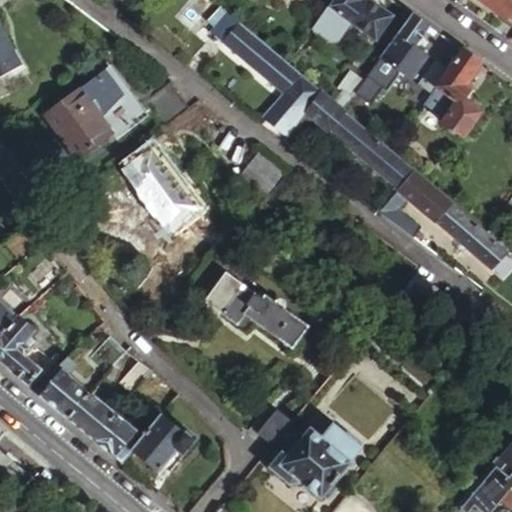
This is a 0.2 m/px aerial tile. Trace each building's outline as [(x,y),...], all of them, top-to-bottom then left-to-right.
[(0,0),(0,77),(20,67),(0,27),(0,9),(10,5),(7,0),(0,0)] [(219,2),(215,0),(199,0),(188,13),(201,24),(219,2)] [(336,0),(318,28),(321,31),(325,27),(328,30),(338,14),(352,24),(354,22),(365,6),(359,1),(360,0),(336,0)] [(370,0),(360,0),(359,1),(365,6),(354,22),(377,38),(393,16),(370,0)] [(511,0),(483,0),(511,20),(511,0)] [(229,11),(222,5),(177,54),(185,60),(214,29),(229,11)] [(229,11),(214,29),(226,39),(242,22),(229,11)] [(428,24),(412,12),(381,60),(411,81),(429,55),(416,46),(427,31),(424,30),(428,24)] [(242,22),(226,39),(286,92),(302,73),(290,62),(242,22)] [(481,62),(461,47),(447,68),(432,92),(441,98),(444,92),(454,98),(439,120),(463,137),(484,109),(465,97),(471,88),(465,84),(481,62)] [(432,92),(447,68),(434,59),(416,85),(430,94),(432,92)] [(354,100),(372,73),(359,64),(342,91),(354,100)] [(168,127),(192,110),(172,83),(148,101),(168,127)] [(306,88),(292,105),(305,115),(309,110),(319,98),(306,88)] [(126,123),(106,96),(94,105),(83,90),(50,116),(84,160),(117,135),(114,132),(126,123)] [(337,102),(324,92),(319,98),(309,110),(322,121),(337,102)] [(337,102),(322,121),(322,122),(400,188),(416,169),(337,102)] [(289,134),(305,115),(292,105),(277,124),(289,134)] [(168,140),(164,135),(148,146),(153,152),(168,140)] [(286,171),(262,150),(238,175),(263,196),(286,171)] [(158,174),(143,154),(126,168),(143,191),(140,193),(151,208),(153,205),(170,230),(200,208),(169,165),(158,174)] [(416,169),(400,188),(410,196),(509,279),(511,275),(511,252),(487,231),(435,185),(416,169)] [(302,186),(289,174),(266,198),(280,211),(302,186)] [(410,196),(400,188),(381,212),(416,238),(424,227),(399,209),(410,196)] [(510,222),(511,218),(511,195),(499,214),(510,222)] [(9,224),(26,210),(19,201),(2,216),(9,224)] [(21,258),(44,236),(30,217),(5,242),(21,258)] [(62,268),(53,256),(35,270),(44,281),(62,268)] [(267,296),(226,266),(204,297),(248,329),(255,319),(292,345),(307,325),(266,297),(267,296)] [(438,289),(417,272),(400,295),(421,312),(438,289)] [(0,335),(20,313),(0,293),(0,335)] [(0,358),(31,386),(44,370),(27,355),(33,348),(26,343),(37,330),(20,313),(0,335),(0,358)] [(110,373),(130,350),(117,332),(93,351),(110,373)] [(71,419),(93,394),(62,369),(41,394),(71,419)] [(119,414),(93,394),(71,419),(97,441),(119,414)] [(273,443),(292,420),(278,409),(260,431),(273,443)] [(166,418),(162,415),(142,440),(137,447),(161,466),(177,447),(186,453),(199,436),(170,412),(166,418)] [(97,441),(124,463),(137,447),(142,440),(135,435),(139,430),(119,414),(97,441)] [(357,446),(329,424),(320,435),(309,426),(288,451),(283,447),(267,467),(287,482),(298,481),(320,497),(323,494),(327,496),(329,495),(335,486),(335,483),(332,481),(350,460),(348,458),(357,446)] [(0,486),(10,496),(31,475),(0,447),(0,438),(7,431),(0,425),(0,486)] [(511,441),(501,455),(511,464),(511,441)]
